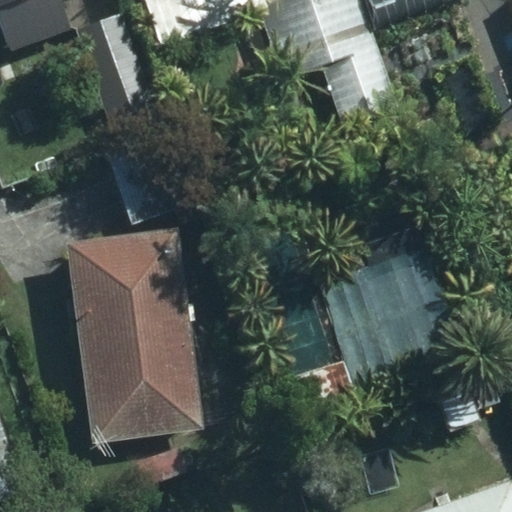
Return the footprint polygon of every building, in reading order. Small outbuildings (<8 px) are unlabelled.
[(0,0),(0,53),(1,56),(62,34),(49,0),(0,0)] [(390,111),(351,0),(246,0),(276,84),(316,71),(336,129),(390,111)] [(150,121),(113,22),(73,37),(109,135),(150,121)] [(164,135),(99,157),(125,230),(190,206),(164,135)] [(165,242),(58,257),(85,449),(191,434),(165,242)] [(458,349),(427,249),(319,283),(349,382),(458,349)] [(339,369),(279,387),(290,424),(350,406),(339,369)] [(433,406),(444,438),(475,428),(463,395),(433,406)] [(0,501),(18,495),(0,443),(0,501)] [(131,467),(139,491),(181,477),(173,453),(131,467)] [(511,511),(511,510),(504,489),(439,511),(511,511)]
